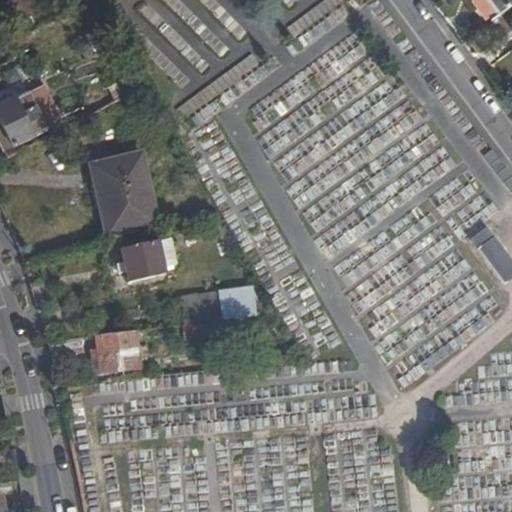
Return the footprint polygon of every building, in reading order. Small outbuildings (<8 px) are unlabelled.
[(511,0),(484,0),(497,16),(511,4),(511,0)] [(1,72),(5,85),(22,81),(19,67),(1,72)] [(26,92),(0,104),(0,123),(12,148),(45,132),(44,130),(60,122),(42,87),(27,94),(26,92)] [(12,148),(0,123),(0,146),(3,152),(12,148)] [(142,154),(91,165),(106,234),(157,223),(142,154)] [(511,263),(485,228),(470,239),(503,282),(511,274),(511,263)] [(128,281),(166,272),(159,242),(121,251),(128,281)] [(180,299),(183,325),(226,319),(277,313),(263,288),(180,299)] [(226,319),(183,325),(185,339),(227,333),(226,319)] [(137,330),(93,336),(95,351),(90,352),(93,375),(141,369),(137,330)]
